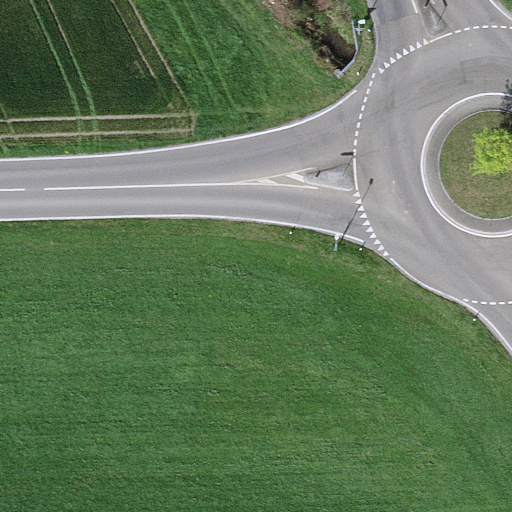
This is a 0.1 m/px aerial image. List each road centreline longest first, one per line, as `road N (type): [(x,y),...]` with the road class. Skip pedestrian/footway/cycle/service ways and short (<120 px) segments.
road 1 (secondary): [(0,187),(390,175)]
road 2 (secondary): [(390,175),(415,232),(440,252),(470,263),(511,261)]
road 3 (secondary): [(453,74),(412,103),(391,149),(390,175)]
